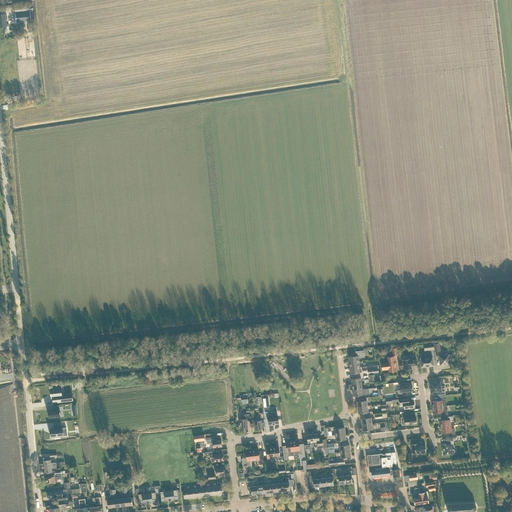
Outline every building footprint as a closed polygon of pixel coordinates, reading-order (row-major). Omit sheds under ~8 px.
[(30,21),(29,5),(14,7),(15,23),(30,21)] [(8,24),(6,24),(5,13),(0,13),(0,27),(9,26),(8,24)] [(381,362),(382,364),(382,370),(383,370),(384,370),(388,369),(388,371),(396,370),(395,357),(395,355),(398,355),(397,347),(392,348),(393,356),(387,357),(387,362),(381,362)] [(359,361),(358,358),(364,357),(364,350),(355,351),(355,356),(348,357),(349,362),(359,361)] [(439,356),(440,365),(447,364),(447,365),(450,364),(450,361),(449,361),(448,354),(439,356)] [(432,357),(420,358),(421,367),(433,366),(432,357)] [(404,369),(412,368),(411,368),(411,365),(417,365),(416,358),(410,359),(402,360),(403,360),(404,369)] [(430,387),(431,393),(437,393),(438,396),(445,395),(444,386),(441,386),(440,381),(433,382),(433,381),(429,382),(429,387),(430,387)] [(400,390),(395,390),(396,397),(402,396),(402,392),(412,391),(411,383),(400,384),(400,390)] [(51,398),(52,398),(53,403),(73,400),(72,394),(62,395),(61,387),(50,388),(51,398)] [(432,407),(442,406),(442,403),(446,402),(445,396),(438,397),(439,400),(431,401),(431,404),(432,404),(432,407)] [(413,408),(414,408),(414,400),(409,401),(408,397),(399,398),(400,405),(403,405),(404,409),(409,408),(409,409),(410,410),(412,409),(413,409),(413,408)] [(442,406),(432,407),(432,410),(432,413),(440,412),(441,416),(448,415),(447,409),(447,405),(442,406)] [(59,409),(48,410),(49,417),(60,416),(59,409)] [(278,416),(277,413),(271,413),(272,414),(268,415),(269,417),(268,417),(269,424),(279,423),(278,416)] [(409,424),(409,425),(411,425),(413,425),(413,424),(416,423),(416,416),(409,417),(408,413),(401,414),(402,417),(405,417),(405,421),(401,421),(402,425),(405,424),(406,425),(409,424)] [(249,414),(242,415),(243,419),(240,419),(241,429),(248,428),(247,421),(250,420),(249,414)] [(440,427),(450,425),(450,422),(453,422),(453,416),(447,417),(447,420),(439,421),(440,424),(440,427)] [(262,427),(265,426),(264,420),(254,421),(255,430),(262,429),(262,427)] [(61,423),(54,424),(54,427),(55,427),(55,429),(50,429),(51,437),(63,436),(62,428),(61,423)] [(440,430),(441,433),(448,432),(449,435),(455,434),(454,428),(451,429),(450,425),(440,427),(441,430),(440,430)] [(314,446),(318,446),(318,448),(323,447),(322,439),(319,440),(318,432),(312,433),(314,446)] [(310,447),(314,446),(312,433),(306,434),(307,441),(304,442),(305,449),(311,449),(310,447)] [(453,449),(451,449),(450,442),(450,441),(453,440),(452,436),(445,437),(446,441),(447,443),(442,443),(443,455),(452,454),(454,453),(455,452),(455,450),(453,449)] [(221,439),(214,440),(214,437),(207,438),(207,444),(213,444),(213,447),(222,446),(221,439)] [(288,452),(294,451),(292,440),(286,441),(287,448),(283,449),(284,459),(289,459),(288,452)] [(299,447),(299,444),(298,440),(292,440),(294,451),(294,454),(300,453),(300,457),(305,456),(303,447),(299,447)] [(426,452),(425,444),(418,445),(418,444),(418,443),(411,444),(412,454),(426,452)] [(263,453),(259,454),(258,449),(252,450),(253,460),(259,459),(259,464),(264,464),(263,453)] [(250,461),(253,460),(252,450),(246,450),(247,458),(242,458),(243,466),(251,465),(250,461)] [(215,462),(223,461),(223,454),(216,454),(216,451),(205,452),(206,455),(209,455),(209,457),(214,457),(215,462)] [(372,471),(372,478),(390,476),(390,475),(392,474),(393,477),(400,476),(399,469),(396,469),(396,467),(400,466),(398,453),(379,455),(379,454),(371,455),(371,456),(367,457),(369,469),(369,471),(372,471)] [(55,480),(62,479),(61,474),(53,475),(54,476),(45,477),(46,484),(55,483),(55,480)] [(320,478),(321,478),(320,474),(318,474),(318,478),(314,479),(314,476),(309,476),(310,484),(314,484),(314,487),(321,486),(320,478)] [(283,490),(290,490),(289,486),(294,486),(293,479),(289,480),(289,478),(285,478),(286,482),(283,483),(282,483),(283,490)] [(257,486),(258,486),(258,481),(255,482),(256,486),(248,487),(249,493),(252,493),(252,494),(258,493),(257,486)] [(435,485),(436,484),(436,481),(426,483),(426,486),(428,486),(429,491),(435,490),(435,485)] [(47,492),(47,498),(59,497),(59,500),(67,499),(67,495),(63,495),(62,490),(56,491),(47,492)] [(170,500),(172,500),(179,499),(178,499),(177,490),(178,490),(169,491),(170,500)] [(170,500),(169,491),(160,492),(161,501),(166,501),(170,500)] [(147,493),(148,503),(153,502),(157,502),(157,501),(156,493),(156,492),(147,493)] [(148,503),(147,493),(138,494),(138,495),(139,503),(139,504),(146,503),(148,503)] [(414,498),(415,505),(428,503),(427,496),(425,497),(424,493),(419,494),(419,497),(414,498)] [(84,502),(84,505),(83,506),(83,511),(89,511),(89,507),(86,508),(85,499),(81,499),(81,502),(82,502),(82,503),(84,502)] [(471,511),(474,511),(476,509),(476,506),(474,503),(471,503),(448,504),(448,507),(448,511),(471,511)]
